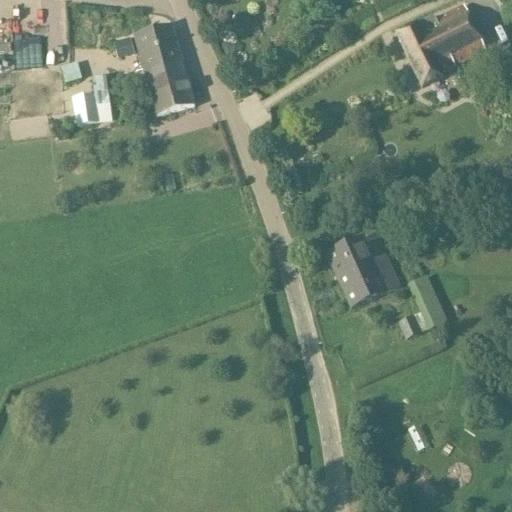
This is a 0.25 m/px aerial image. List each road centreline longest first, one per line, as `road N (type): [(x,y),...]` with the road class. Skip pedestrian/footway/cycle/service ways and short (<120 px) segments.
road 1 (unclassified): [(332,511),(319,387),(267,205)]
road 2 (residential): [(267,205),(182,10)]
